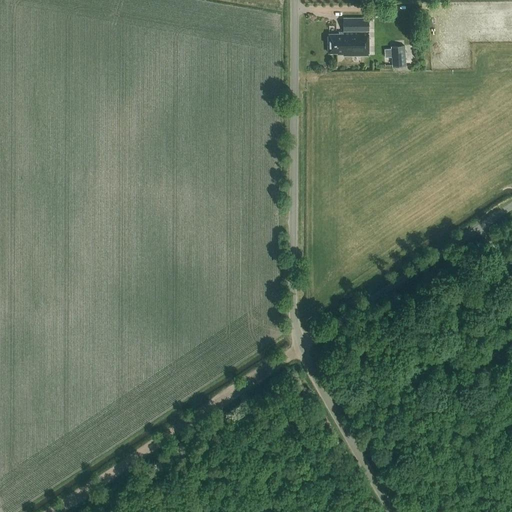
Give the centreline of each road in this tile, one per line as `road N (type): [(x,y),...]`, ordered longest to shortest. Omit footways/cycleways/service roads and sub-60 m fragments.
road 1 (tertiary): [(299,348),(292,310),(295,0)]
road 2 (track): [(299,348),(58,511)]
road 3 (unclassified): [(299,348),(511,205)]
road 4 (tertiary): [(392,511),(299,348)]
